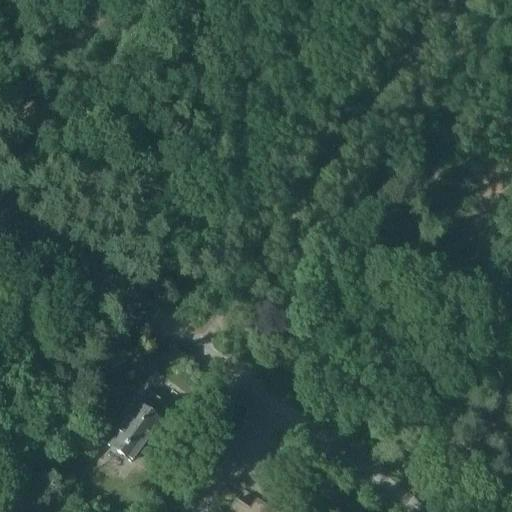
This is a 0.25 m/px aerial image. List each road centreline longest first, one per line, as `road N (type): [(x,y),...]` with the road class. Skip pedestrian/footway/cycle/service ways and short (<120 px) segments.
road 1 (unclassified): [(281,412),(0,201)]
road 2 (unclassified): [(413,511),(281,412)]
road 3 (unclassified): [(204,511),(281,412)]
